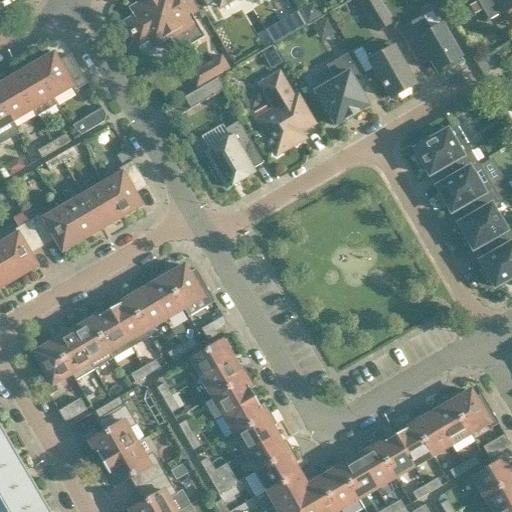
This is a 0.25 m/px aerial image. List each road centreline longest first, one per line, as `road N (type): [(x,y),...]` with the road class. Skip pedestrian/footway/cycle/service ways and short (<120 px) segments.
road 1 (residential): [(479,340),(336,423),(310,415),(208,237)]
road 2 (residential): [(195,213),(70,1)]
road 3 (residential): [(0,327),(195,213)]
road 4 (residential): [(479,340),(474,312),(375,143)]
road 5 (residential): [(208,237),(375,143)]
road 6 (residential): [(90,511),(0,357)]
